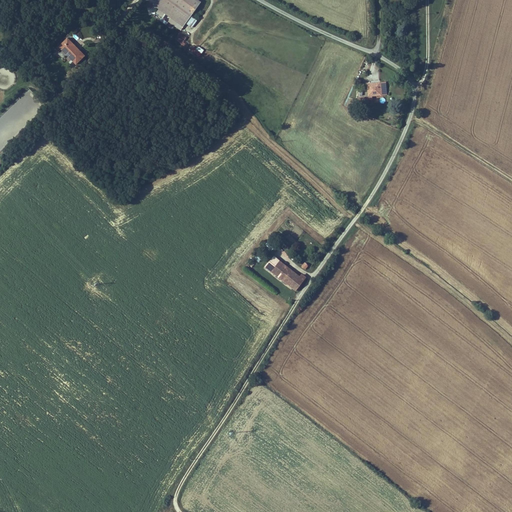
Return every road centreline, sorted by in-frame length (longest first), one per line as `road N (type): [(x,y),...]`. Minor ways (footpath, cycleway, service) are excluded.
road 1 (unclassified): [(259,0),(397,67),(413,86),(411,112),(367,203),(185,476),(175,497),(179,511)]
road 2 (track): [(411,112),(511,179)]
